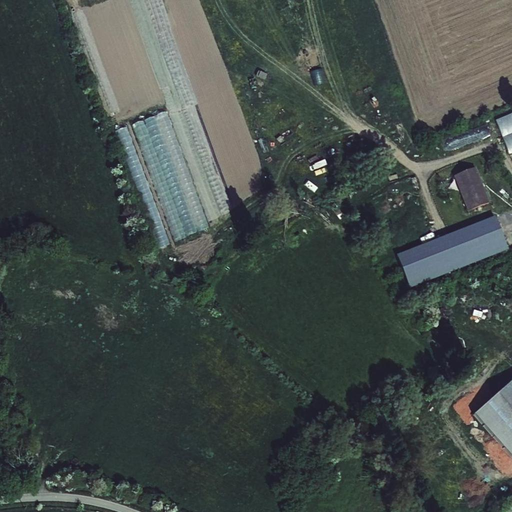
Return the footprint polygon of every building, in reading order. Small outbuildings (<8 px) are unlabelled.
[(511,110),(494,117),(506,151),(511,149),(511,110)] [(144,121),(133,124),(142,154),(152,151),(144,121)] [(128,128),(118,130),(124,157),(134,155),(128,128)] [(475,156),(452,166),(471,210),(494,201),(475,156)] [(161,222),(151,225),(159,248),(168,245),(161,222)] [(511,451),(511,382),(477,415),(511,451)]
